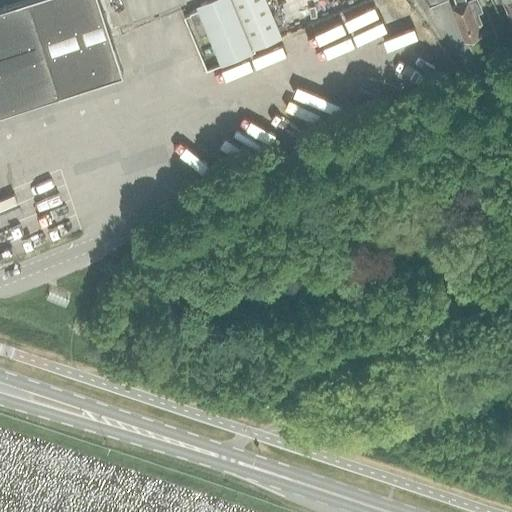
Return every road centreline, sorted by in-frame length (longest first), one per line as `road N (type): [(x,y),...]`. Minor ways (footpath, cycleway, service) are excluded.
road 1 (unclassified): [(0,287),(511,79)]
road 2 (secondary): [(373,511),(0,388)]
